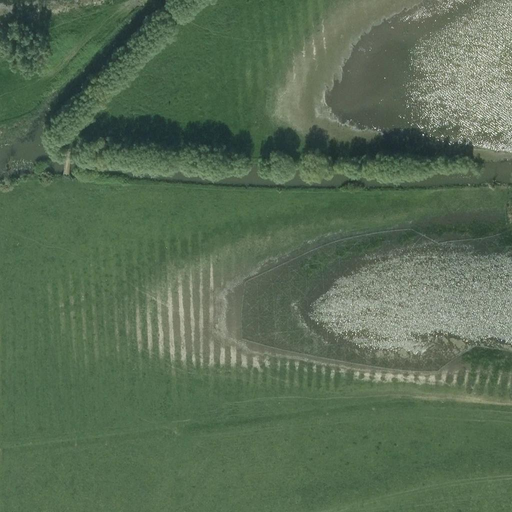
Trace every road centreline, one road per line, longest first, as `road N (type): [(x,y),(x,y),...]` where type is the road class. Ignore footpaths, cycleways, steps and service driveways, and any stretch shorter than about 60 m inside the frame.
road 1 (track): [(65,188),(69,147),(88,116),(206,0)]
road 2 (track): [(43,86),(130,4),(149,2),(177,25)]
